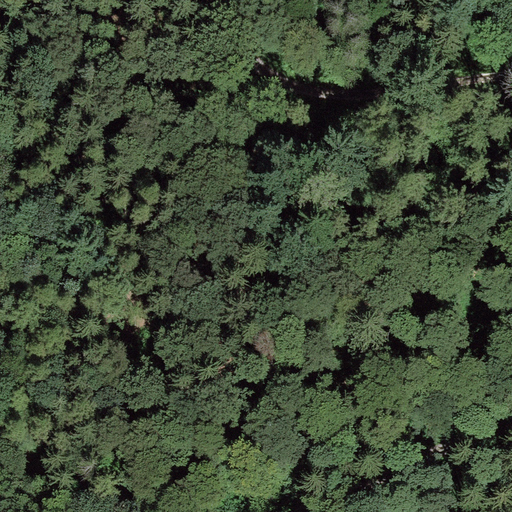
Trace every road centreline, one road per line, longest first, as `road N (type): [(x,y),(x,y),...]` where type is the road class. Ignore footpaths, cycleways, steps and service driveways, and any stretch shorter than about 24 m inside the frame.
road 1 (track): [(511,79),(339,95),(294,89),(242,50),(227,0)]
road 2 (track): [(307,511),(511,427)]
